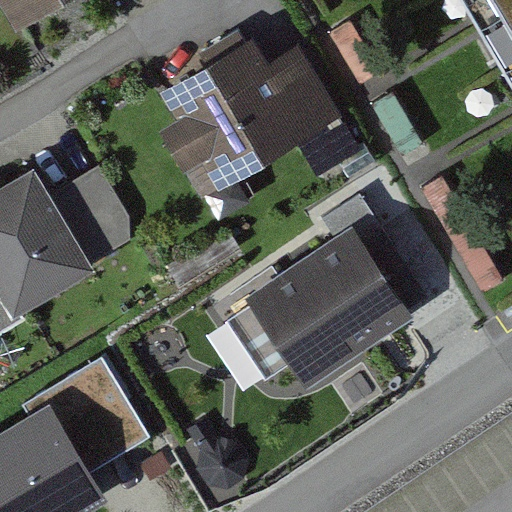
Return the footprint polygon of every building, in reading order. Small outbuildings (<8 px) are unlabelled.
[(4,0),(24,30),(71,0),(4,0)] [(511,0),(464,0),(511,77),(511,0)] [(155,91),(209,189),(334,120),(280,22),(155,91)] [(0,328),(94,272),(36,176),(0,197),(0,328)] [(249,308),(304,388),(411,315),(356,235),(249,308)] [(95,462),(154,431),(116,358),(0,418),(0,511),(73,511),(111,492),(95,462)]
